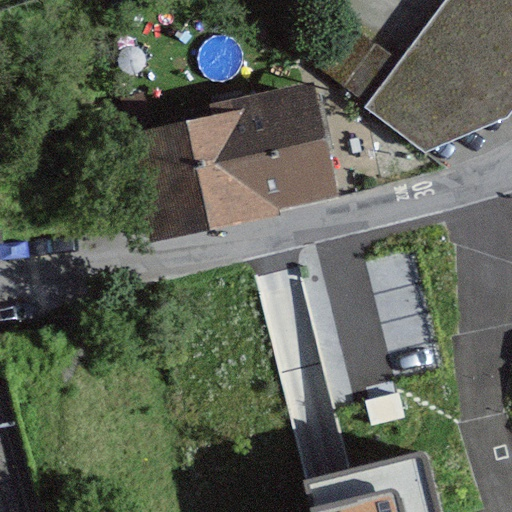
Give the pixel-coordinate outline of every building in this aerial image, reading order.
[(366,100),(364,103),(424,148),(508,111),(511,106),(511,0),(441,0),(398,58),(366,100)] [(336,77),(366,100),(398,58),(367,35),(336,77)] [(311,73),(208,98),(209,103),(237,219),(282,209),(280,202),(339,188),(311,73)] [(237,219),(209,103),(106,127),(134,244),(237,219)] [(439,511),(427,455),(311,480),(317,511),(439,511)]
